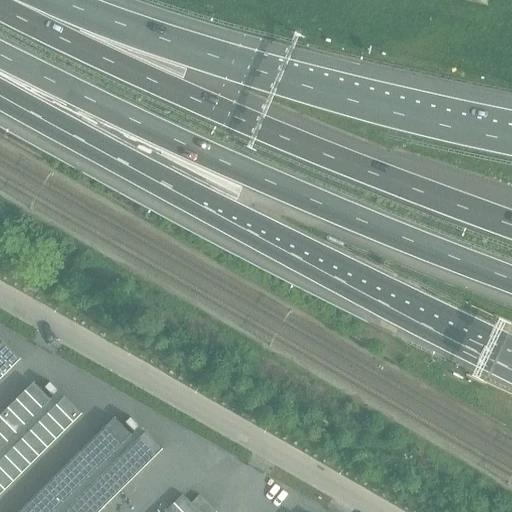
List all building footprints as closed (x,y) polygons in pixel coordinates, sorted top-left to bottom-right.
[(0,379),(20,360),(0,339),(0,379)] [(33,383),(0,416),(0,495),(82,415),(59,392),(50,400),(33,383)] [(114,418),(19,511),(99,511),(128,484),(145,467),(162,450),(131,418),(122,426),(114,418)] [(183,495),(173,504),(181,511),(199,511),(191,503),(183,495)] [(215,511),(199,495),(191,503),(199,511),(215,511)]
